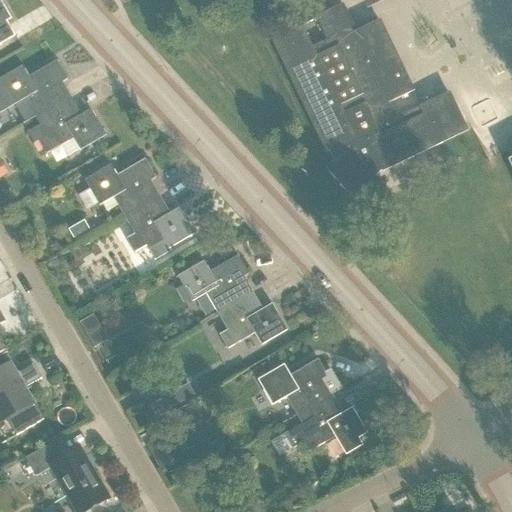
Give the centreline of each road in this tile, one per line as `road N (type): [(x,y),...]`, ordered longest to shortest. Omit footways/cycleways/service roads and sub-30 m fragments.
road 1 (unclassified): [(476,448),(65,0)]
road 2 (unclassified): [(160,511),(0,232)]
road 3 (unclassified): [(476,448),(350,511)]
